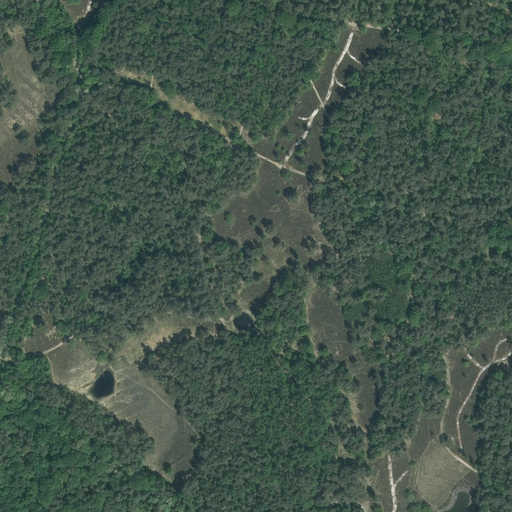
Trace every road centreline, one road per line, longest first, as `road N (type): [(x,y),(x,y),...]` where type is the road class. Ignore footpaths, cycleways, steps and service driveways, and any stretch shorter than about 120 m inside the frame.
road 1 (unknown): [(511,289),(444,281),(462,195),(415,172),(334,99),(271,12)]
road 2 (unclassified): [(0,353),(78,85),(71,51),(37,0)]
road 3 (unclassified): [(182,511),(0,383)]
